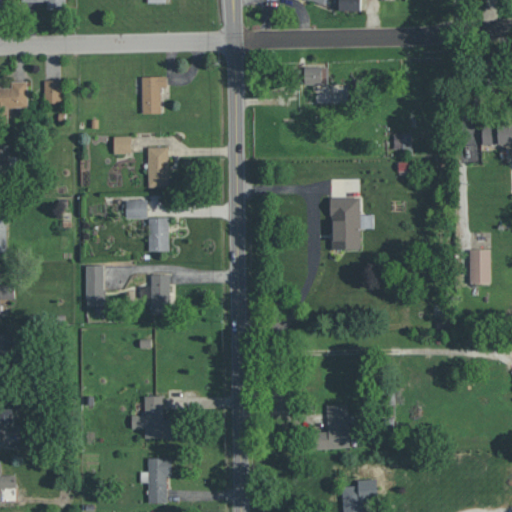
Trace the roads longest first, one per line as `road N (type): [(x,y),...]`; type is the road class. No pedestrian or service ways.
road 1 (residential): [(235,39),(511,28)]
road 2 (tertiary): [(242,511),(239,255)]
road 3 (tertiary): [(239,255),(233,0)]
road 4 (residential): [(0,46),(235,39)]
